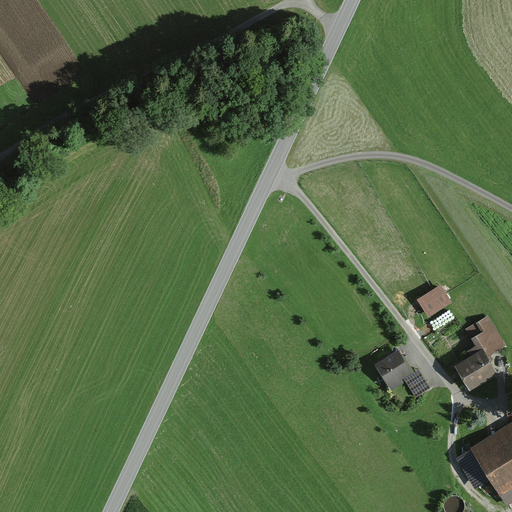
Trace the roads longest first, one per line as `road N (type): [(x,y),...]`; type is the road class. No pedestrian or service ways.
road 1 (tertiary): [(270,174),(111,511)]
road 2 (track): [(296,0),(97,98),(0,156)]
road 3 (unclassified): [(270,174),(285,178),(343,158),(396,156),(511,210)]
road 4 (tertiary): [(352,0),(270,174)]
